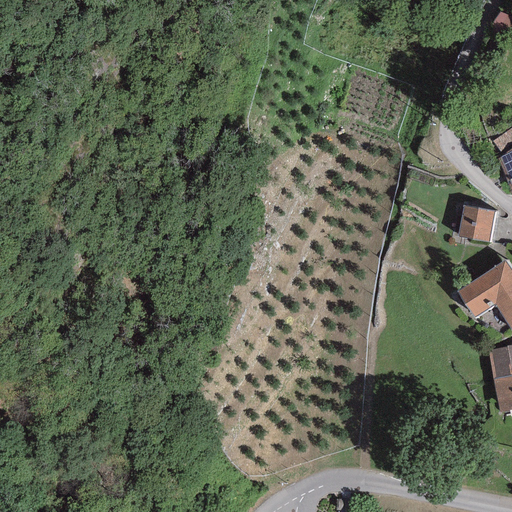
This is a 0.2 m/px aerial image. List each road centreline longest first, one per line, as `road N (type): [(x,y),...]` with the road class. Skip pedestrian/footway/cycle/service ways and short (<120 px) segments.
road 1 (residential): [(282,507),(328,481),(349,479),(511,510)]
road 2 (residential): [(494,0),(446,128),(461,159),(511,204)]
